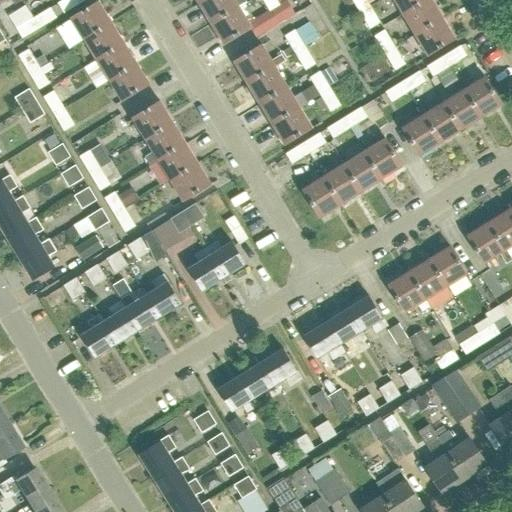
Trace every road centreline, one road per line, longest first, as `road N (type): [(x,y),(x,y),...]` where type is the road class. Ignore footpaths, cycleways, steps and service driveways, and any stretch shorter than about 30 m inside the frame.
road 1 (residential): [(315,277),(147,0)]
road 2 (residential): [(79,426),(315,277)]
road 3 (residential): [(315,277),(511,155)]
road 4 (residential): [(79,426),(0,297)]
